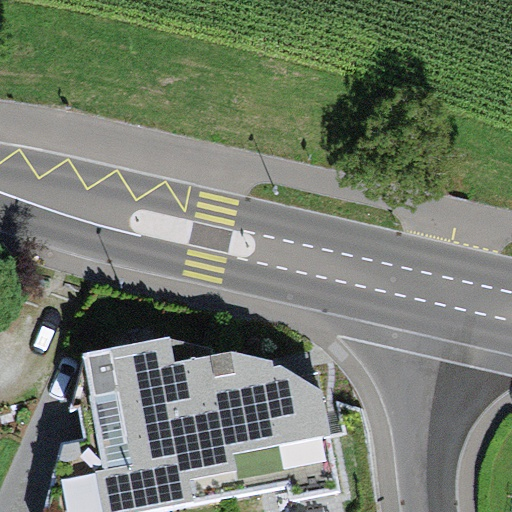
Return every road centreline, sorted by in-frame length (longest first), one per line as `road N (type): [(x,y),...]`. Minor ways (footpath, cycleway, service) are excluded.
road 1 (secondary): [(457,291),(0,190)]
road 2 (residential): [(457,291),(433,405),(430,511)]
